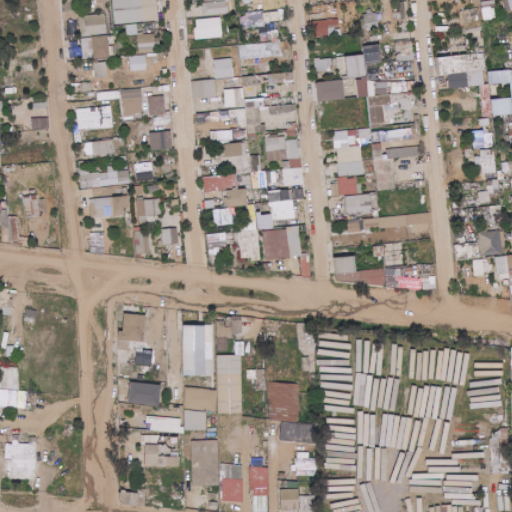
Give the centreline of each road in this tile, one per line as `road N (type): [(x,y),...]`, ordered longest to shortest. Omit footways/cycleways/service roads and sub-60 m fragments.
road 1 (residential): [(419,0),(447,311)]
road 2 (residential): [(297,0),(323,302)]
road 3 (residential): [(169,0),(203,301)]
road 4 (residential): [(295,300),(277,285),(0,251)]
road 5 (residential): [(0,277),(203,301),(295,300)]
road 6 (residential): [(78,261),(51,0)]
road 7 (residential): [(89,511),(78,261)]
road 8 (residential): [(511,318),(295,300)]
